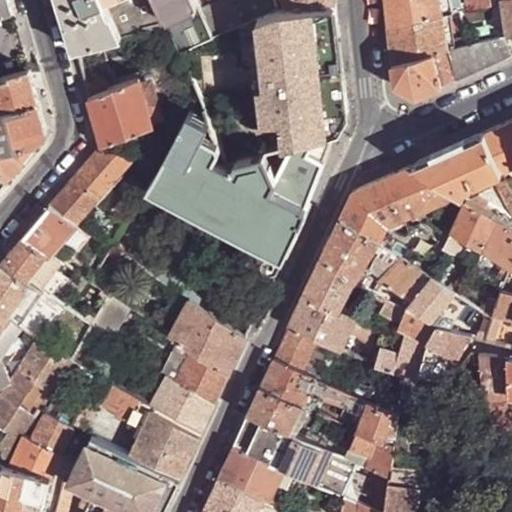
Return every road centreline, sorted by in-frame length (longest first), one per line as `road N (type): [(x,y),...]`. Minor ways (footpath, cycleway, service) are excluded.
road 1 (residential): [(375,147),(336,179),(180,511)]
road 2 (residential): [(34,0),(63,96),(63,147),(0,223)]
road 3 (residential): [(375,147),(511,85)]
road 4 (residential): [(360,0),(375,147)]
